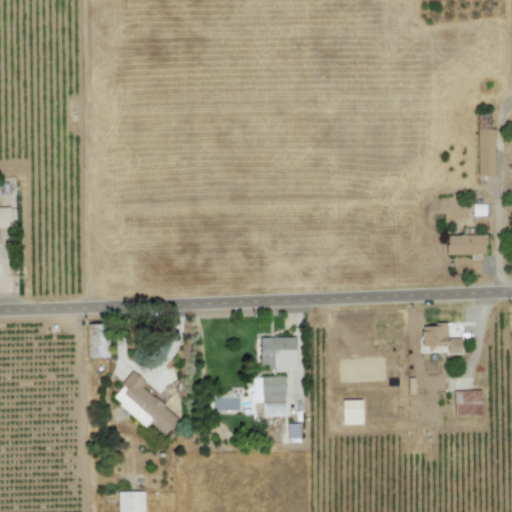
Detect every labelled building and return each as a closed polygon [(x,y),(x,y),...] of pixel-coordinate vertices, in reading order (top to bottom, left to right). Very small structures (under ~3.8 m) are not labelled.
[(0,230),(9,230),(9,207),(0,206),(0,230)] [(484,254),(484,234),(445,235),(445,254),(484,254)] [(86,357),(107,357),(106,323),(85,323),(86,357)] [(459,352),(459,338),(445,338),(445,324),(420,325),(421,347),(445,346),(446,353),(459,352)] [(258,337),(259,371),(295,370),(294,336),(258,337)] [(162,435),(177,418),(141,387),(145,382),(132,371),(109,396),(144,427),(148,422),(162,435)] [(283,415),(282,376),(250,377),(250,402),(262,401),(263,416),(283,415)] [(237,397),(212,396),(212,409),(236,410),(237,397)] [(298,423),(286,423),(286,442),(298,442),(298,423)] [(116,511),(142,511),(142,491),(116,491),(116,511)]
